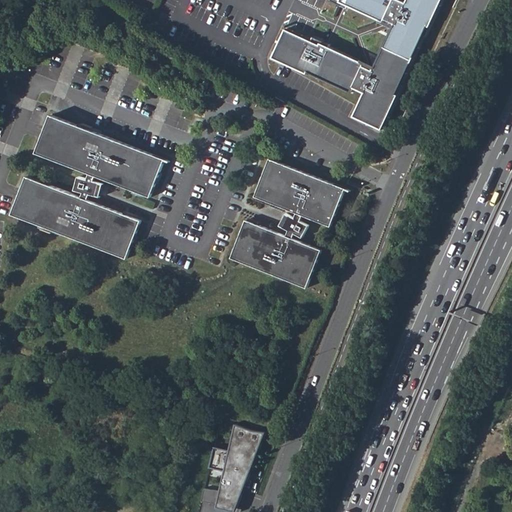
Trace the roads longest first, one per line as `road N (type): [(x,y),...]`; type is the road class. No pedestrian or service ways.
road 1 (unclassified): [(480,0),(392,186),(267,511)]
road 2 (trunk): [(511,148),(356,511)]
road 3 (trunk): [(383,511),(511,206)]
